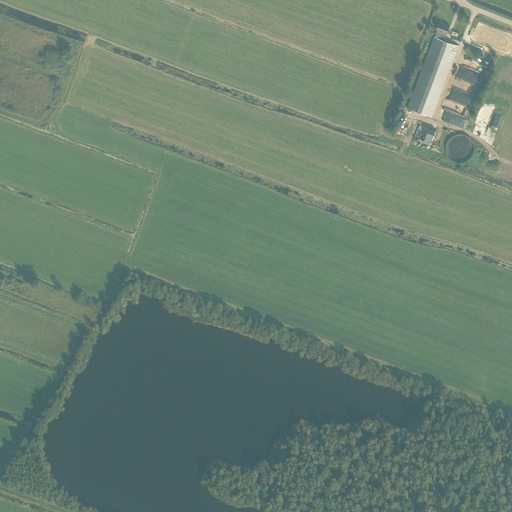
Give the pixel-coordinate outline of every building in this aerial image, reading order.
[(437,30),(434,36),(408,107),(432,116),(458,46),(443,40),(445,36),(444,36),(445,33),(446,33),(449,25),(439,21),(436,29),(437,30)] [(481,65),(468,62),(467,64),(466,66),(478,68),(477,71),(482,72),(482,70),(480,69),(481,65)] [(468,106),(475,88),(455,80),(446,100),(465,107),(466,105),(468,106)] [(441,117),(458,123),(459,121),(465,123),(467,117),(441,109),(441,110),(443,111),(441,117)] [(430,145),(435,130),(419,124),(414,139),(430,145)] [(451,147),(452,157),(465,156),(465,146),(451,147)]
